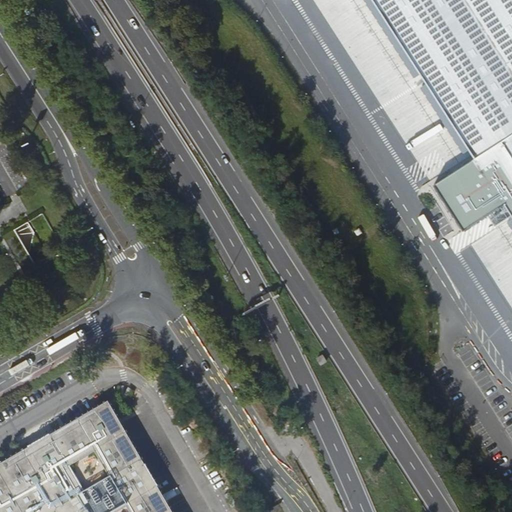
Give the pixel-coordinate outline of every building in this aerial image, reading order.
[(467,230),(506,205),(511,214),(511,0),(376,0),(478,158),(437,184),(467,230)] [(442,166),(454,168),(456,157),(442,154),(441,163),(433,162),(434,158),(422,156),(421,164),(425,165),(424,173),(440,176),(442,166)] [(32,220),(14,230),(36,268),(65,251),(43,214),(32,220)] [(328,361),(323,354),(316,358),(321,366),(328,361)] [(167,511),(158,495),(117,424),(107,407),(0,469),(0,511),(167,511)]
